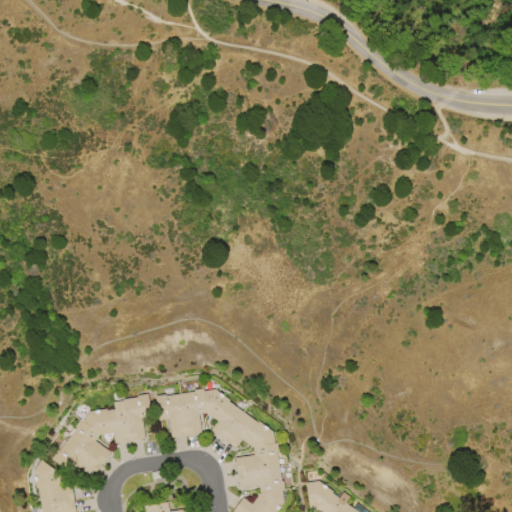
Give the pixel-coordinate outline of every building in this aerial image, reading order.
[(231,511),(242,498),(251,504),(257,496),(256,494),(259,494),(258,486),(238,488),(235,458),(253,456),(252,448),(249,448),(249,446),(241,440),(235,449),(209,431),(216,422),(204,414),(198,415),(201,434),(170,439),(167,420),(158,421),(154,397),(165,395),(165,397),(193,392),(193,390),(202,389),(203,391),(214,389),(229,401),(228,402),(257,424),(258,422),(272,432),(274,443),(276,443),(278,452),(276,453),(280,481),(282,481),(284,490),(281,491),(283,502),(275,511),(231,511)] [(91,478),(75,467),(70,474),(50,459),(56,451),(54,450),(62,439),(65,441),(75,428),(73,427),(80,418),(78,417),(78,414),(79,413),(81,412),(86,415),(88,412),(105,409),(106,411),(123,408),(122,400),(136,398),(136,396),(147,394),(150,420),(142,421),(144,440),(113,444),(112,434),(102,435),(102,436),(100,436),(99,435),(94,441),(110,452),(91,478)] [(40,511),(37,488),(35,489),(33,471),(40,461),(60,475),(59,478),(61,486),(70,484),(74,511),(40,511)] [(316,511),(311,507),(308,508),(304,484),(318,481),(323,485),(324,483),(328,487),(327,488),(333,493),(336,488),(349,497),(345,503),(357,511),(316,511)] [(143,511),(142,507),(166,502),(168,511),(187,509),(187,511),(143,511)]
